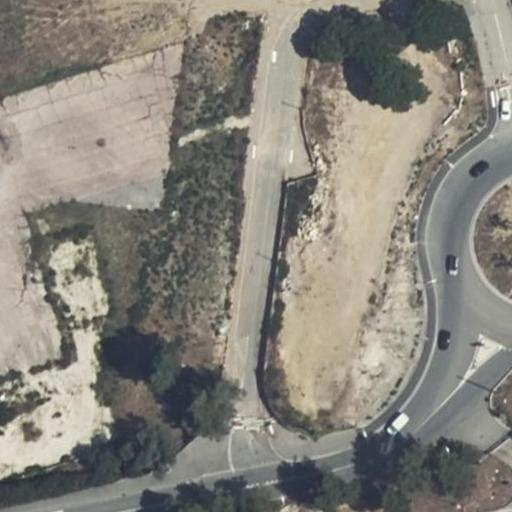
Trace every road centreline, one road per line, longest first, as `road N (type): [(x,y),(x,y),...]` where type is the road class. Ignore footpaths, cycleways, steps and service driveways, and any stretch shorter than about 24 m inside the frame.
road 1 (unknown): [(410,0),(408,124),(391,253),(372,310),(325,361)]
road 2 (tertiary): [(272,480),(350,461),(439,413)]
road 3 (tertiary): [(511,154),(475,174),(449,222),(447,250),(467,296)]
road 4 (tertiary): [(272,480),(114,511)]
road 5 (tertiary): [(467,296),(464,341),(439,413)]
